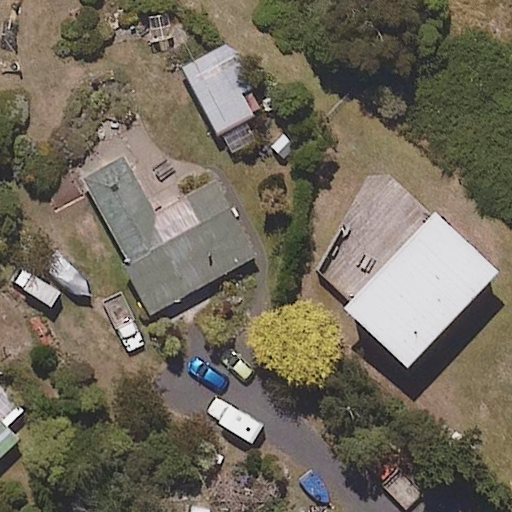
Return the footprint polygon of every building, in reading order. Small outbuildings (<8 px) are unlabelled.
[(265,129),(221,41),(180,62),(224,150),(265,129)] [(124,155),(80,178),(147,307),(251,253),(213,178),(151,210),(124,155)] [(490,261),(427,201),(337,295),(400,355),(490,261)] [(120,335),(92,302),(70,321),(98,354),(120,335)] [(21,408),(0,383),(0,450),(16,437),(4,423),(21,408)]
